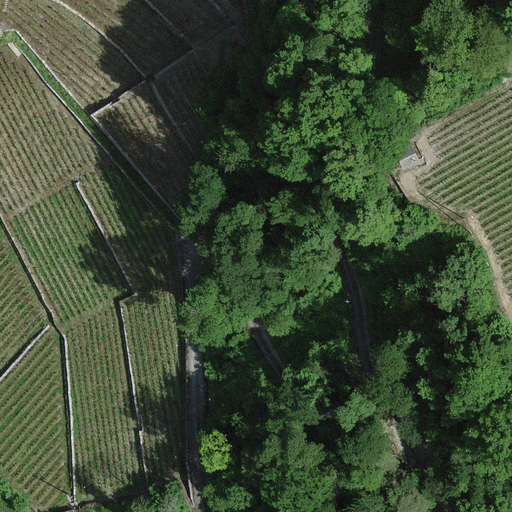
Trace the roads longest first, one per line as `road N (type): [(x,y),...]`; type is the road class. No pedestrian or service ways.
road 1 (unclassified): [(403,511),(283,370),(244,291),(234,233),(207,224),(190,241),(211,511)]
road 2 (unclassified): [(321,0),(322,41),(298,113),(303,139),(370,356),(460,511)]
road 3 (unclassified): [(439,0),(422,59),(394,68),(381,50),(376,0)]
